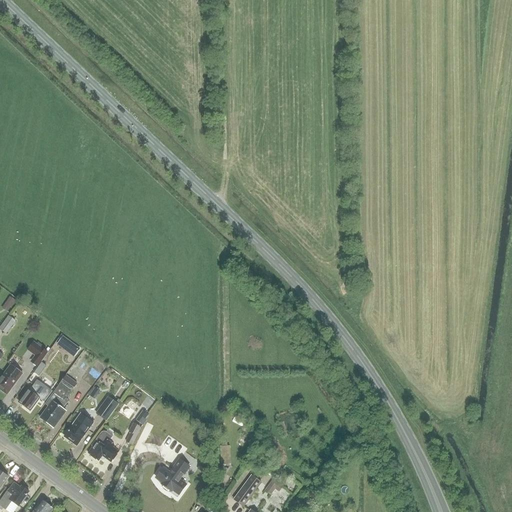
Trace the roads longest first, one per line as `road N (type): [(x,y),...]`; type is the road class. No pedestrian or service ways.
road 1 (primary): [(417,458),(344,336),(295,281),(0,0)]
road 2 (tertiary): [(102,511),(0,437)]
